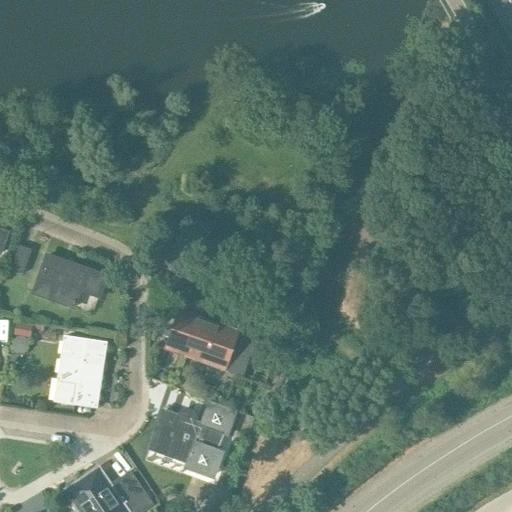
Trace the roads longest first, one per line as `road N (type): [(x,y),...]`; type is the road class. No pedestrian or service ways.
road 1 (residential): [(0,210),(110,251),(131,269),(133,405),(115,426),(99,429)]
road 2 (tertiary): [(364,511),(511,415)]
road 3 (residential): [(0,494),(25,495),(91,454),(99,429)]
